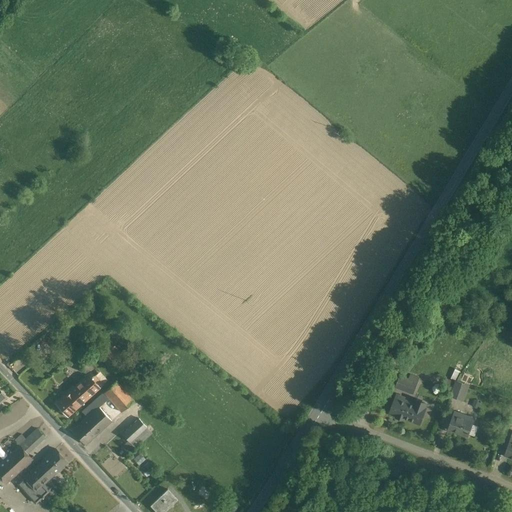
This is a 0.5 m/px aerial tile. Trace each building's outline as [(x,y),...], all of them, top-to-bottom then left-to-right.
[(122,362),(102,342),(93,352),(114,371),(122,362)] [(79,357),(71,364),(77,370),(84,362),(79,357)] [(417,380),(410,377),(401,373),(397,384),(413,390),(417,380)] [(97,388),(85,375),(68,390),(80,403),(97,388)] [(468,382),(457,378),(452,393),(463,397),(468,382)] [(132,400),(115,381),(102,392),(107,398),(120,411),(132,400)] [(80,403),(68,390),(53,404),(66,417),(80,403)] [(102,392),(80,412),(85,418),(86,417),(98,431),(110,421),(97,406),(107,398),(102,392)] [(416,402),(404,397),(405,395),(398,392),(391,410),(398,412),(397,414),(405,417),(405,415),(420,421),(426,406),(425,406),(427,401),(417,397),(416,402)] [(473,419),(461,415),(462,412),(455,410),(449,427),(468,434),(473,419)] [(85,418),(71,431),(83,445),(98,431),(86,417),(85,418)] [(138,418),(121,433),(128,442),(145,426),(138,418)] [(37,428),(19,444),(26,452),(44,436),(37,428)] [(26,452),(19,444),(9,454),(21,467),(31,458),(26,452)] [(55,448),(36,465),(41,471),(43,470),(50,477),(67,461),(55,448)] [(9,454),(0,461),(0,477),(5,482),(21,467),(9,454)] [(36,465),(17,483),(35,502),(48,490),(42,484),(50,477),(43,470),(41,471),(36,465)] [(165,488),(148,505),(154,511),(161,511),(176,499),(165,488)]
